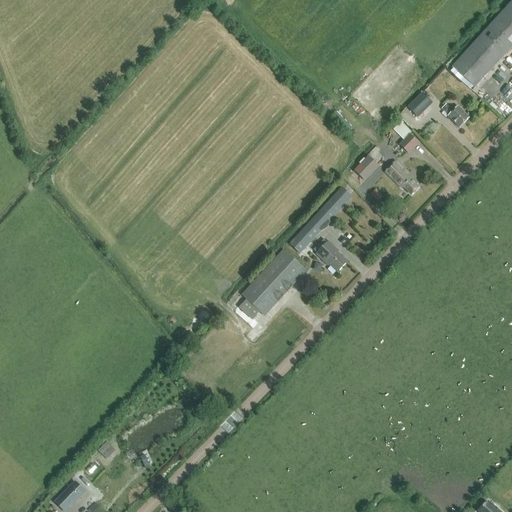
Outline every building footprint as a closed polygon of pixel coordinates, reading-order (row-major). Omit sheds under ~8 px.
[(511,47),(511,1),(452,67),(474,88),(511,47)] [(433,104),(422,93),(407,108),(418,119),(433,104)] [(443,111),(441,113),(446,118),(447,116),(459,128),(469,118),(457,106),(452,111),(445,105),(441,109),(443,111)] [(413,150),(419,144),(409,135),(403,141),(413,150)] [(379,167),(368,156),(353,171),(365,182),(379,167)] [(403,187),(411,195),(419,187),(416,185),(417,183),(395,162),(384,172),(402,189),(403,187)] [(351,198),(341,188),(289,244),(300,254),(351,198)] [(374,193),(379,200),(385,195),(379,189),(374,193)] [(329,265),(337,273),(347,263),(337,253),(338,251),(328,242),(320,251),(318,248),(314,252),(316,254),(316,255),(328,266),(329,265)] [(282,250),(241,296),(246,300),(238,308),(239,308),(241,305),(254,317),(251,320),(252,320),(259,312),(264,316),(305,272),(282,250)] [(98,452),(106,459),(114,451),(106,443),(98,452)] [(145,457),(145,456),(140,458),(145,469),(149,467),(145,457)] [(72,503),(81,493),(71,483),(61,493),(72,503)] [(80,511),(81,511),(93,500),(85,492),(62,511),(80,511)] [(478,511),(499,511),(492,505),(490,506),(486,503),(478,511)]
